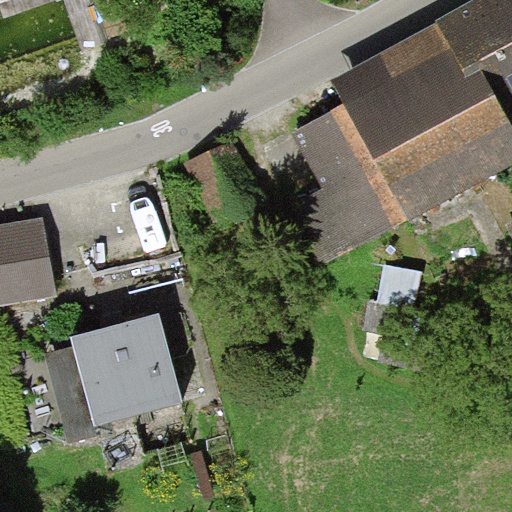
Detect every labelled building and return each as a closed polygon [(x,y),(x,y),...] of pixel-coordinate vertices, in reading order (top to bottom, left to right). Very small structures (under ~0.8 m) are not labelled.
[(436,23),(331,79),(344,103),(406,221),(511,165),(511,0),(470,0),(434,19),(436,23)] [(406,221),(344,103),(291,131),(321,187),(291,203),(324,264),(406,221)] [(230,142),(186,161),(211,220),(255,201),(230,142)] [(44,216),(0,223),(0,305),(57,296),(44,216)] [(377,266),(370,308),(415,316),(422,274),(377,266)] [(72,345),(94,428),(184,404),(160,313),(70,337),(72,345)] [(94,428),(72,345),(45,352),(68,442),(95,435),(94,428)]
